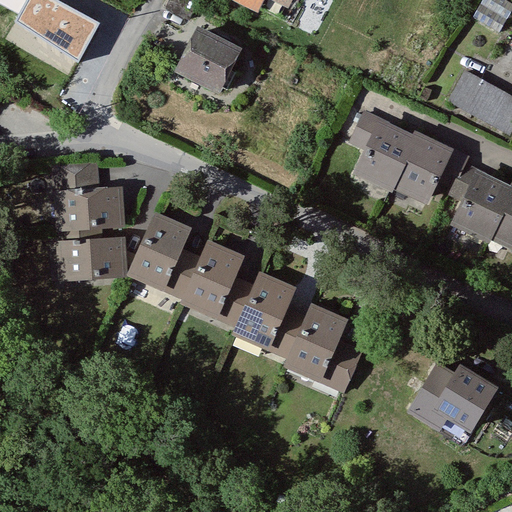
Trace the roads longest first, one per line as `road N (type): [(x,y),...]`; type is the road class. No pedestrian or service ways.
road 1 (residential): [(511,312),(178,159),(83,139)]
road 2 (residential): [(83,139),(153,0)]
